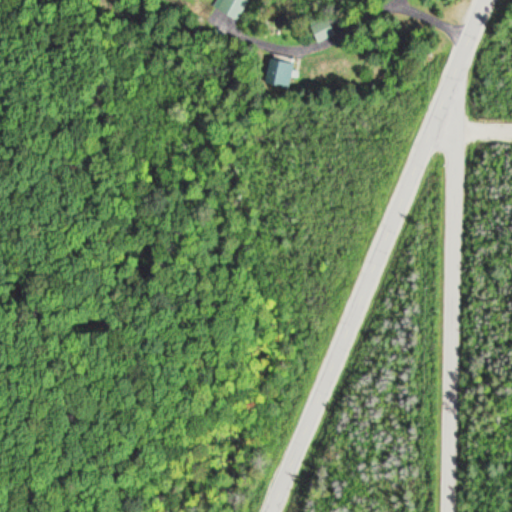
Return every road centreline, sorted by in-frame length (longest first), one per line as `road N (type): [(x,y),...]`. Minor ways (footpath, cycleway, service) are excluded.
road 1 (secondary): [(268,511),(482,0)]
road 2 (residential): [(445,511),(454,130),(439,106)]
